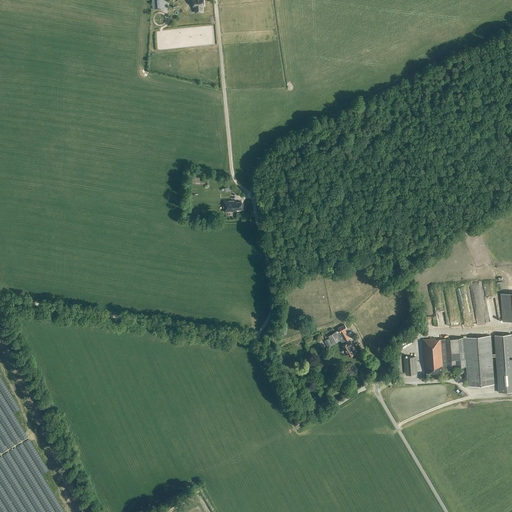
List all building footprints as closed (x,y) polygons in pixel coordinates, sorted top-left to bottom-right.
[(192,0),(193,7),(195,7),(196,13),(203,12),(202,6),(204,6),(203,0),(192,0)] [(236,201),(223,201),(223,212),(236,211),(236,210),(242,209),(241,202),(236,202),(236,201)] [(449,284),(453,309),(462,308),(458,283),(449,284)] [(444,284),(436,285),(443,327),(455,325),(455,323),(451,324),(444,284)] [(503,322),(511,320),(511,292),(500,293),(503,322)] [(339,330),(328,336),(333,344),(333,345),(340,340),(343,345),(349,356),(351,356),(352,355),(353,353),(357,351),(345,330),(347,329),(345,325),(338,328),(339,330)] [(511,342),(511,334),(494,335),(498,393),(511,391),(511,342)] [(440,339),(423,340),(426,374),(443,373),(442,368),(447,367),(448,368),(466,367),(467,386),(494,384),(490,335),(440,339)] [(332,345),(329,338),(327,339),(324,341),(328,347),(330,346),(332,345)] [(416,357),(404,357),(405,375),(417,374),(416,357)]
